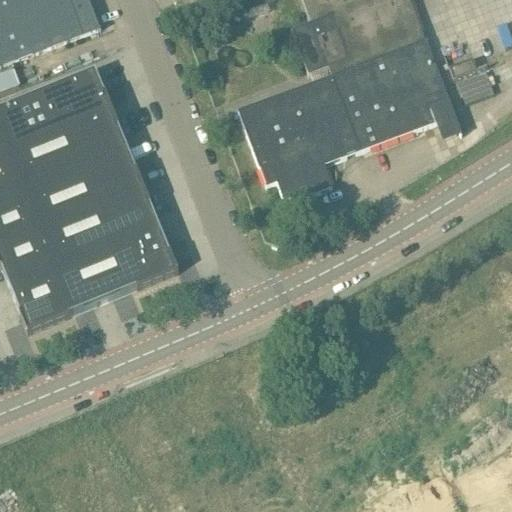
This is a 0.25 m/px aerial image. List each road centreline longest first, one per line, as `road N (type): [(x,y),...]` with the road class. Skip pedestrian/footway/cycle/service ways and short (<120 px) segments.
road 1 (unclassified): [(250,312),(132,0)]
road 2 (tertiary): [(511,165),(250,312)]
road 3 (tertiary): [(250,312),(0,417)]
